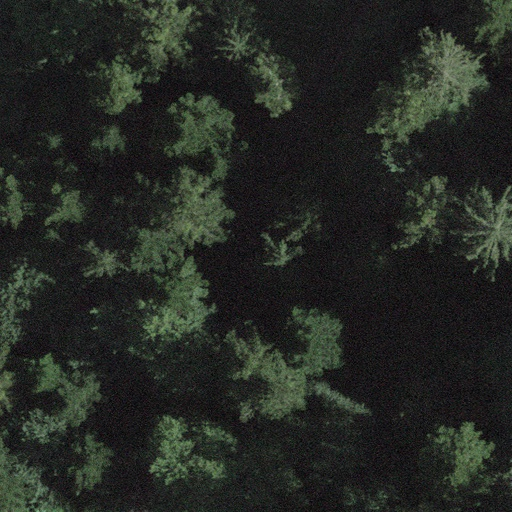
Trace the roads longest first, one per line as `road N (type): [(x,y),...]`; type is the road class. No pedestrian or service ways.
road 1 (track): [(141,511),(282,166),(369,0)]
road 2 (track): [(511,284),(229,511)]
road 3 (track): [(282,166),(488,0)]
